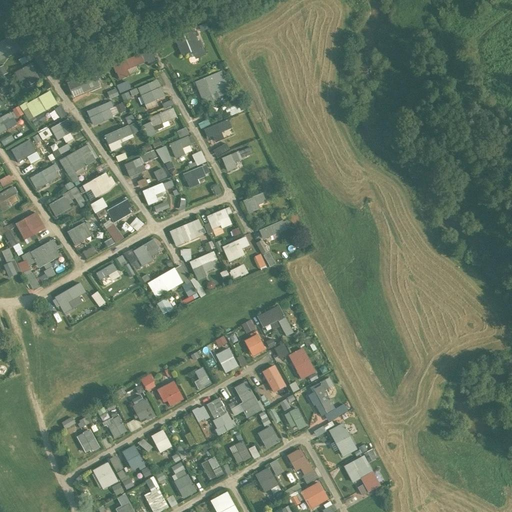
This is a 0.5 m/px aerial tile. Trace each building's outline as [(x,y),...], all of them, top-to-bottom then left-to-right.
[(193,31),(174,38),(181,56),(192,52),(195,59),(206,55),(200,40),(197,41),(193,31)] [(0,61),(20,51),(12,36),(0,42),(0,61)] [(149,47),(153,56),(161,52),(157,43),(149,47)] [(153,56),(149,47),(142,50),(148,64),(155,61),(153,56)] [(144,63),(140,54),(112,66),(119,81),(129,76),(126,70),(144,63)] [(40,81),(31,64),(13,73),(18,83),(27,78),(30,85),(40,81)] [(99,87),(93,72),(67,83),(73,97),(99,87)] [(228,88),(221,72),(195,82),(202,99),(213,94),(215,98),(229,92),(228,88)] [(157,80),(138,89),(145,105),(164,96),(157,80)] [(130,89),(127,81),(116,86),(120,94),(130,89)] [(118,95),(116,89),(107,93),(109,99),(118,95)] [(57,105),(49,92),(26,105),(33,118),(57,105)] [(129,92),(121,95),(123,101),(131,98),(129,92)] [(173,105),(171,100),(162,104),(164,109),(173,105)] [(111,102),(87,112),(93,126),(113,118),(112,117),(109,110),(113,108),(111,102)] [(115,106),(115,107),(118,114),(126,111),(122,103),(115,106)] [(28,121),(33,118),(26,105),(20,107),(28,121)] [(228,117),(241,112),(238,105),(225,110),(228,117)] [(18,107),(13,110),(17,117),(22,114),(18,107)] [(115,107),(113,108),(109,110),(112,117),(118,114),(115,107)] [(66,116),(60,108),(55,111),(61,119),(66,116)] [(176,117),(173,108),(149,118),(151,122),(154,131),(163,128),(161,124),(176,117)] [(0,133),(16,125),(10,113),(0,118),(0,133)] [(46,120),(43,115),(32,121),(35,127),(46,120)] [(74,131),(67,119),(51,129),(58,140),(74,131)] [(210,124),(207,119),(198,124),(201,129),(210,124)] [(228,120),(204,130),(207,138),(212,137),(215,143),(224,139),(221,133),(231,128),(228,120)] [(137,122),(129,126),(132,135),(140,130),(137,122)] [(154,131),(151,122),(143,126),(148,138),(156,134),(154,131)] [(129,126),(128,126),(104,136),(111,152),(121,147),(120,144),(122,143),(120,140),(132,135),(129,126)] [(188,135),(186,128),(176,132),(179,138),(188,135)] [(52,135),(48,129),(39,134),(42,141),(52,135)] [(14,140),(11,135),(1,141),(4,146),(14,140)] [(191,145),(188,137),(169,144),(175,159),(185,155),(183,149),(191,145)] [(31,147),(28,142),(11,151),(17,163),(27,158),(23,151),(31,147)] [(229,150),(226,143),(213,151),(217,157),(229,150)] [(53,153),(56,158),(70,149),(67,144),(53,153)] [(97,158),(89,144),(87,146),(86,145),(60,161),(73,183),(79,180),(75,173),(95,160),(95,159),(97,158)] [(171,161),(165,147),(155,151),(161,165),(171,161)] [(250,147),(238,152),(240,157),(253,153),(250,147)] [(129,177),(145,171),(143,164),(157,158),(154,150),(145,154),(145,155),(140,157),(140,159),(124,165),(129,177)] [(205,162),(201,151),(192,156),(197,166),(205,162)] [(240,157),(238,152),(222,158),(227,172),(236,168),(234,162),(241,159),(240,157)] [(127,159),(125,153),(116,157),(118,162),(127,159)] [(206,165),(183,175),(189,189),(200,184),(198,180),(206,177),(205,175),(209,173),(206,165)] [(58,177),(52,166),(30,178),(36,190),(58,177)] [(166,177),(162,169),(154,173),(158,181),(166,177)] [(108,178),(105,173),(78,189),(82,194),(90,189),(95,198),(109,190),(115,184),(111,177),(108,178)] [(12,182),(9,175),(0,179),(0,181),(3,187),(12,182)] [(148,185),(145,179),(133,184),(136,190),(148,185)] [(162,185),(164,190),(173,187),(171,181),(162,185)] [(272,189),(268,181),(259,185),(262,193),(272,189)] [(162,184),(142,192),(148,205),(157,202),(155,195),(165,191),(164,190),(162,185),(162,184)] [(221,193),(217,185),(212,188),(216,196),(221,193)] [(16,194),(12,187),(0,193),(0,203),(7,199),(16,194)] [(63,197),(49,205),(55,217),(71,208),(69,204),(73,202),(72,200),(75,198),(80,208),(86,205),(76,188),(62,195),(63,197)] [(262,193),(243,201),(248,214),(259,209),(258,206),(264,203),(263,201),(265,200),(262,193)] [(107,207),(102,198),(90,205),(95,213),(107,207)] [(11,206),(7,199),(0,203),(0,209),(1,212),(11,206)] [(131,207),(127,200),(107,211),(114,223),(130,213),(128,209),(131,207)] [(169,208),(166,202),(154,207),(156,213),(169,208)] [(225,209),(206,217),(209,223),(212,229),(220,226),(221,229),(231,225),(225,209)] [(45,228),(36,212),(15,224),(24,240),(45,228)] [(143,225),(136,218),(130,225),(136,232),(143,225)] [(198,219),(169,232),(176,246),(199,236),(197,231),(202,228),(198,219)] [(282,221),(259,231),(263,240),(286,229),(282,221)] [(91,236),(84,223),(68,232),(75,245),(91,236)] [(212,229),(209,223),(204,225),(207,234),(213,232),(212,229)] [(120,240),(113,225),(106,228),(112,238),(114,243),(120,240)] [(12,247),(18,243),(10,230),(3,234),(12,247)] [(245,237),(222,247),(229,262),(244,255),(241,249),(249,246),(245,237)] [(114,243),(112,238),(104,242),(106,247),(114,243)] [(161,250),(155,239),(133,251),(138,260),(142,267),(153,260),(150,256),(161,250)] [(58,249),(53,240),(30,253),(29,252),(21,256),(24,261),(26,260),(29,266),(35,262),(38,268),(60,257),(57,250),(58,249)] [(263,255),(268,252),(262,240),(256,244),(263,255)] [(97,253),(94,247),(83,253),(87,259),(97,253)] [(1,252),(6,264),(15,261),(10,249),(1,252)] [(138,260),(133,251),(132,249),(122,255),(130,264),(138,260)] [(213,252),(190,262),(193,270),(202,266),(211,262),(217,259),(213,252)] [(275,264),(269,253),(262,256),(269,268),(275,264)] [(266,268),(260,255),(255,257),(261,270),(266,268)] [(122,256),(116,259),(121,267),(127,264),(122,256)] [(26,260),(24,261),(17,264),(22,273),(23,273),(30,270),(29,266),(26,260)] [(142,267),(138,260),(130,264),(135,271),(142,267)] [(20,273),(15,261),(6,264),(3,266),(8,278),(20,273)] [(211,262),(202,266),(205,272),(214,268),(211,262)] [(119,276),(112,264),(96,273),(100,281),(108,276),(111,281),(119,276)] [(180,265),(174,269),(182,283),(188,280),(180,265)] [(247,273),(243,265),(229,272),(233,280),(247,273)] [(202,266),(193,270),(198,280),(206,276),(205,272),(202,266)] [(56,275),(51,267),(44,272),(45,274),(49,280),(56,275)] [(182,283),(174,269),(148,283),(156,297),(182,283)] [(222,271),(224,278),(230,276),(228,269),(222,271)] [(40,287),(30,270),(23,273),(33,291),(40,287)] [(43,284),(49,280),(45,274),(39,278),(43,284)] [(195,278),(190,280),(201,297),(205,295),(195,278)] [(196,293),(188,280),(182,283),(189,297),(196,293)] [(80,283),(55,298),(64,314),(72,309),(68,302),(85,293),(80,283)] [(105,302),(97,292),(92,296),(99,306),(105,302)] [(198,298),(196,294),(180,302),(182,306),(198,298)] [(172,308),(166,299),(157,304),(163,314),(172,308)] [(293,333),(278,306),(257,317),(263,329),(270,325),(273,331),(281,327),(286,337),(293,333)] [(254,329),(250,321),(242,325),(246,333),(254,329)] [(302,333),(297,330),(293,337),(297,340),(302,333)] [(265,350),(257,335),(244,341),(252,357),(265,350)] [(227,343),(223,337),(215,341),(219,348),(227,343)] [(312,344),(308,337),(302,340),(306,347),(312,344)] [(275,345),(272,339),(266,342),(269,348),(275,345)] [(288,354),(282,344),(274,348),(279,359),(288,354)] [(238,366),(228,348),(216,355),(225,373),(238,366)] [(315,372),(302,348),(288,355),(301,379),(315,372)] [(247,364),(242,355),(236,358),(241,367),(247,364)] [(285,386),(274,366),(262,372),(273,392),(278,390),(285,386)] [(210,383),(202,368),(195,372),(199,379),(195,382),(199,389),(210,383)] [(154,381),(150,374),(141,380),(145,387),(152,382),(154,381)] [(333,385),(329,378),(321,382),(325,389),(333,385)] [(183,399),(173,381),(157,390),(163,402),(167,401),(170,406),(183,399)] [(152,382),(145,387),(147,391),(155,386),(152,382)] [(262,410),(246,382),(234,388),(243,403),(239,405),(243,411),(247,418),(262,410)] [(299,389),(295,382),(289,385),(293,392),(299,389)] [(334,409),(322,385),(314,389),(315,392),(322,406),(317,408),(321,416),(334,409)] [(285,386),(278,390),(281,396),(288,392),(285,386)] [(126,394),(122,388),(113,393),(116,399),(126,394)] [(322,406),(315,392),(308,396),(314,407),(316,406),(317,408),(322,406)] [(155,417),(146,398),(138,402),(139,403),(133,407),(141,423),(147,420),(148,421),(155,417)] [(227,414),(218,398),(211,401),(212,403),(207,406),(215,420),(227,414)] [(280,403),(284,410),(290,407),(285,400),(280,403)] [(243,411),(239,405),(231,409),(234,415),(243,411)] [(107,412),(104,407),(96,411),(100,417),(107,412)] [(306,426),(297,408),(289,412),(289,413),(284,415),(291,428),(296,425),(298,430),(306,426)] [(270,423),(264,412),(258,415),(264,426),(270,423)] [(280,421),(275,412),(270,415),(275,424),(280,421)] [(205,441),(191,413),(183,418),(191,432),(185,435),(190,446),(197,443),(197,445),(205,441)] [(114,438),(126,431),(118,416),(109,421),(111,425),(107,427),(114,438)] [(75,424),(72,418),(62,423),(65,429),(75,424)] [(85,418),(78,422),(81,428),(88,424),(85,418)] [(357,450),(343,424),(328,431),(342,457),(357,450)] [(279,442),(271,426),(258,433),(266,449),(279,442)] [(325,431),(322,427),(314,432),(316,437),(325,431)] [(242,439),(236,429),(232,431),(238,441),(242,439)] [(100,448),(89,430),(76,437),(85,453),(89,450),(91,453),(100,448)] [(171,447),(163,430),(155,433),(156,434),(152,437),(160,452),(166,449),(167,453),(172,450),(170,448),(171,447)] [(153,448),(143,440),(139,445),(149,453),(153,448)] [(251,458),(242,441),(229,448),(237,463),(242,461),(243,462),(251,458)] [(186,457),(180,446),(176,448),(182,459),(186,457)] [(259,456),(254,446),(248,449),(253,459),(259,456)] [(143,463),(134,447),(122,453),(131,470),(143,463)] [(307,463),(299,449),(287,456),(296,471),(300,468),(304,475),(313,470),(308,462),(307,463)] [(372,449),(364,453),(369,462),(376,458),(372,449)] [(116,456),(109,459),(116,472),(123,469),(116,456)] [(380,486),(363,456),(344,467),(352,483),(360,478),(363,484),(367,492),(380,486)] [(223,474),(214,457),(201,464),(210,480),(216,476),(217,478),(223,474)] [(282,472),(276,460),(269,464),(275,476),(282,472)] [(117,482),(107,463),(93,470),(103,489),(117,482)] [(184,469),(180,463),(172,467),(175,474),(184,469)] [(231,473),(227,464),(222,466),(226,475),(231,473)] [(151,474),(148,467),(141,471),(145,478),(151,474)] [(278,485),(268,468),(255,475),(264,492),(278,485)] [(379,481),(384,478),(379,469),(374,472),(379,481)] [(123,483),(130,479),(128,476),(126,477),(122,470),(117,473),(122,483),(123,483)] [(314,470),(313,470),(304,475),(302,476),(306,484),(318,478),(314,470)] [(178,479),(186,475),(184,471),(176,475),(178,479)] [(162,473),(156,476),(159,482),(165,478),(162,473)] [(196,491),(187,475),(186,475),(178,479),(174,482),(183,498),(196,491)] [(127,489),(133,486),(130,479),(123,483),(127,489)] [(328,500),(318,482),(301,492),(311,509),(328,500)] [(301,488),(298,483),(284,492),(286,497),(301,488)] [(123,492),(119,484),(112,487),(117,495),(123,492)] [(367,492),(363,484),(357,487),(362,495),(367,492)] [(159,511),(168,508),(158,488),(144,495),(153,511),(159,511)] [(237,511),(227,492),(210,501),(216,511),(237,511)] [(125,494),(118,498),(121,503),(128,499),(125,494)] [(177,504),(172,495),(166,499),(171,507),(177,504)] [(133,511),(129,502),(115,509),(116,511),(133,511)]
